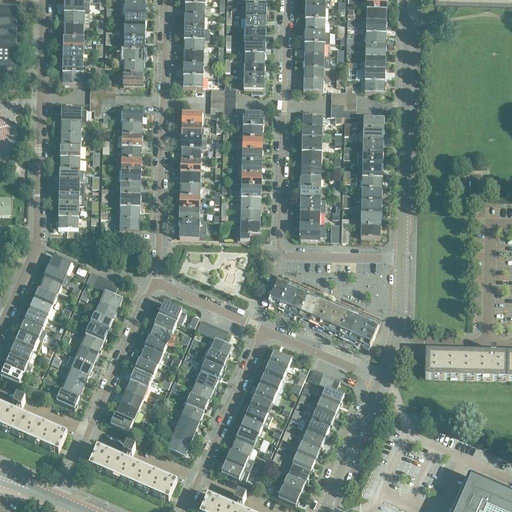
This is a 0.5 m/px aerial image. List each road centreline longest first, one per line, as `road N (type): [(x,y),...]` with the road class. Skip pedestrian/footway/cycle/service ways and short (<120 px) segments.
road 1 (residential): [(402,260),(287,257),(286,0)]
road 2 (residential): [(0,331),(39,235),(44,0)]
road 3 (residential): [(157,283),(166,0)]
road 4 (residential): [(402,260),(410,0)]
road 5 (residential): [(57,502),(157,283)]
road 6 (residential): [(184,511),(265,332)]
road 7 (residential): [(326,511),(382,381)]
road 8 (residential): [(382,381),(265,332)]
